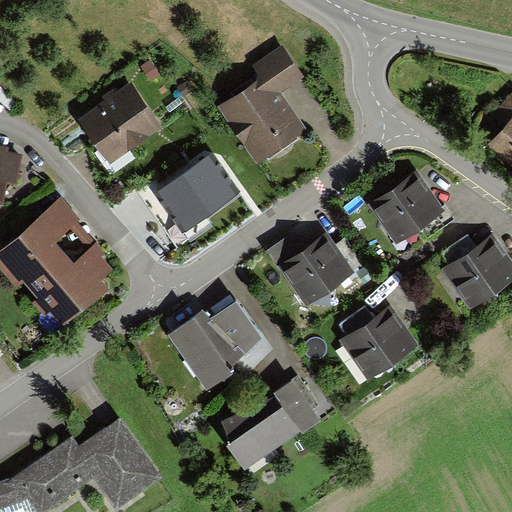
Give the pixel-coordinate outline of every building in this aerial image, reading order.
[(261,73),(218,102),(257,159),(308,124),(283,88),(305,73),(283,40),(253,61),(261,73)] [(130,80),(80,116),(111,159),(161,123),(130,80)] [(485,138),(511,163),(511,90),(495,108),(505,117),(485,138)] [(0,199),(3,197),(7,177),(16,179),(21,152),(7,149),(8,144),(0,142),(0,199)] [(235,195),(209,158),(161,192),(187,229),(235,195)] [(418,164),(368,198),(395,238),(445,204),(418,164)] [(62,194),(0,245),(0,259),(18,282),(24,277),(37,292),(30,297),(44,313),(50,308),(61,322),(109,282),(102,274),(112,266),(101,253),(104,250),(77,217),(79,215),(62,194)] [(293,229),(265,247),(304,301),(325,286),(334,290),(339,278),(363,261),(345,235),(334,243),(329,236),(324,240),(319,232),(293,229)] [(511,257),(492,229),(443,264),(470,302),(490,288),(498,290),(500,281),(511,273),(511,257)] [(166,326),(205,383),(264,329),(238,292),(235,294),(231,289),(208,305),(205,299),(166,326)] [(348,331),(340,336),(367,375),(387,361),(396,362),(397,354),(416,341),(389,301),(372,312),(366,304),(341,321),(348,331)] [(274,386),(277,390),(223,415),(232,433),(227,436),(245,462),(319,412),(293,373),(274,386)] [(72,431),(13,472),(0,476),(0,503),(27,493),(40,511),(96,474),(118,504),(163,473),(120,411),(78,440),(72,431)]
